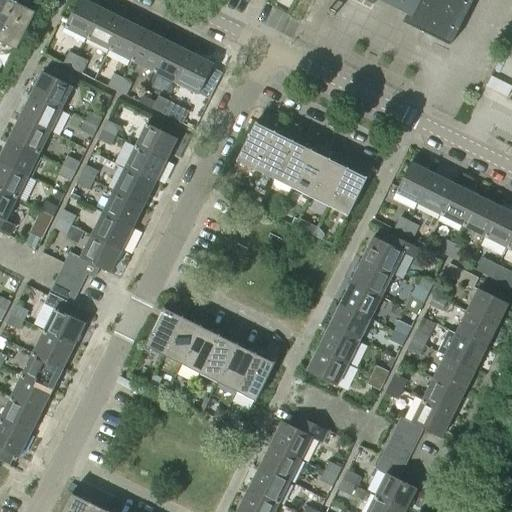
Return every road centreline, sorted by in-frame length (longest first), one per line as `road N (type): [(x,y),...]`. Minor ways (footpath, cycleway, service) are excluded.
road 1 (residential): [(511,171),(257,47)]
road 2 (residential): [(146,278),(257,47)]
road 3 (residential): [(60,457),(146,278)]
road 4 (residential): [(293,350),(146,278)]
road 5 (residential): [(440,511),(437,494),(454,454),(482,432),(511,375)]
road 6 (residential): [(167,511),(60,457)]
